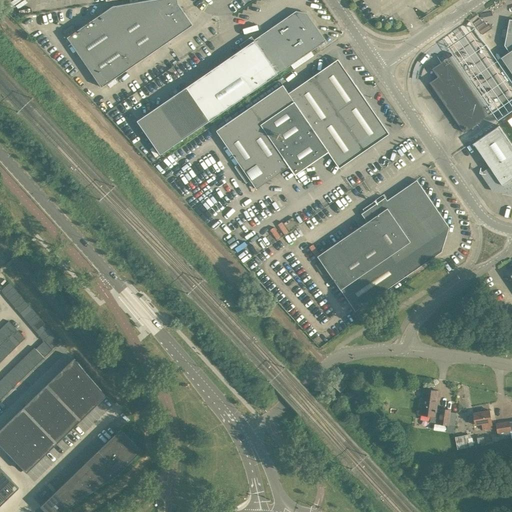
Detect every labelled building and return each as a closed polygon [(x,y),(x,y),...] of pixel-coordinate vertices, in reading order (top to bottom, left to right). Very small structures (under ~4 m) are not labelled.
[(193,25),(178,3),(177,0),(148,0),(113,5),(67,37),(101,87),(183,31),(193,25)] [(244,47),(186,87),(137,121),(160,155),(209,121),(315,48),(317,47),(318,46),(325,41),(306,13),(296,12),(252,42),(250,39),(242,44),(244,47)] [(502,57),(501,57),(511,73),(511,19),(509,19),(502,57)] [(437,77),(429,82),(464,133),(477,123),(478,117),(475,112),(478,110),(483,107),(486,111),(490,109),(453,54),(449,57),(444,60),(435,66),(434,72),(437,77)] [(328,152),(339,168),(389,134),(337,59),(329,65),(288,93),(282,85),(216,131),(239,164),(235,166),(246,182),(250,180),(256,189),(289,166),(295,174),(328,152)] [(511,145),(499,126),(473,143),(490,168),(487,170),(486,179),(494,190),(511,193),(511,145)] [(442,252),(449,227),(416,180),(387,200),(385,197),(378,202),(376,200),(363,209),(364,211),(361,213),(367,222),(317,256),(340,290),(355,311),(435,256),(442,252)] [(0,290),(4,295),(13,287),(9,283),(0,290)] [(8,299),(17,292),(13,287),(4,295),(8,299)] [(17,292),(8,299),(12,304),(21,296),(17,292)] [(473,292),(471,293),(464,298),(468,304),(477,298),(473,292)] [(21,296),(12,304),(16,309),(25,301),(21,296)] [(29,305),(25,301),(16,309),(20,313),(29,305)] [(24,318),(33,310),(29,305),(20,313),(24,318)] [(33,310),(24,318),(28,322),(37,314),(33,310)] [(41,319),(37,314),(28,322),(32,327),(41,319)] [(32,327),(35,331),(45,324),(41,319),(32,327)] [(8,321),(4,325),(12,334),(17,330),(8,321)] [(35,331),(39,336),(49,328),(45,324),(35,331)] [(0,328),(0,329),(8,338),(12,334),(4,325),(0,328)] [(60,342),(49,328),(39,336),(44,341),(52,349),(60,342)] [(25,338),(17,330),(12,334),(21,342),(25,338)] [(21,342),(12,334),(8,338),(16,347),(21,342)] [(12,351),(16,347),(8,338),(4,342),(12,351)] [(44,341),(40,345),(48,353),(52,349),(44,341)] [(0,346),(8,355),(12,351),(4,342),(0,345),(0,346)] [(48,353),(40,345),(36,349),(44,357),(48,353)] [(34,347),(30,352),(39,362),(44,357),(36,349),(34,347)] [(35,366),(39,362),(30,352),(25,356),(35,366)] [(21,360),(31,370),(35,366),(25,356),(21,360)] [(73,360),(62,370),(79,387),(90,377),(74,358),(73,359),(73,360)] [(21,360),(17,364),(26,374),(31,370),(21,360)] [(17,364),(13,368),(22,378),(26,374),(17,364)] [(18,382),(22,378),(13,368),(8,372),(18,382)] [(62,370),(54,377),(71,395),(79,387),(62,370)] [(18,382),(8,372),(4,376),(14,386),(18,382)] [(14,386),(4,376),(0,380),(10,390),(14,386)] [(54,377),(47,385),(63,402),(71,395),(54,377)] [(90,377),(79,387),(96,405),(105,397),(106,396),(90,377)] [(340,392),(346,386),(339,379),(333,385),(340,392)] [(10,390),(0,380),(0,388),(6,395),(10,390)] [(47,385),(39,393),(56,410),(63,402),(47,385)] [(79,387),(71,395),(88,412),(96,405),(79,387)] [(448,425),(454,426),(456,413),(450,412),(450,410),(439,408),(439,409),(436,409),(438,391),(423,389),(422,398),(421,406),(420,414),(430,416),(429,422),(437,423),(437,424),(448,425)] [(39,393),(31,400),(48,418),(56,410),(39,393)] [(71,395),(63,402),(80,420),(88,412),(71,395)] [(31,400),(23,408),(40,425),(48,418),(31,400)] [(63,402),(56,410),(73,428),(80,420),(63,402)] [(23,408),(15,416),(32,433),(40,425),(23,408)] [(56,410),(48,418),(65,435),(73,428),(56,410)] [(489,410),(472,413),(474,425),(481,424),(482,430),(492,428),(489,410)] [(15,416),(7,423),(24,441),(32,433),(15,416)] [(48,418),(40,425),(57,443),(65,435),(48,418)] [(511,439),(511,438),(509,421),(495,423),(497,433),(490,434),(491,443),(499,442),(511,439)] [(7,423),(0,429),(0,444),(6,450),(5,451),(7,452),(10,455),(24,441),(7,423)] [(40,425),(32,433),(49,451),(57,443),(40,425)] [(121,428),(112,437),(133,459),(142,450),(121,428)] [(32,433),(24,441),(41,458),(49,451),(32,433)] [(457,449),(470,447),(467,435),(455,437),(457,449)] [(112,437),(104,444),(125,466),(133,459),(112,437)] [(24,441),(10,455),(12,457),(13,459),(14,459),(27,472),(41,458),(24,441)] [(104,444),(96,452),(118,474),(125,466),(104,444)] [(96,452),(89,460),(108,480),(117,474),(118,474),(96,452)] [(89,460),(81,467),(99,486),(108,480),(89,460)] [(81,467),(73,475),(90,493),(99,486),(81,467)] [(1,470),(0,470),(0,493),(6,500),(18,488),(1,470)] [(73,475),(65,483),(81,499),(90,493),(73,475)] [(65,483),(57,490),(71,505),(81,499),(65,483)] [(57,490),(40,506),(46,511),(61,511),(71,505),(57,490)]
